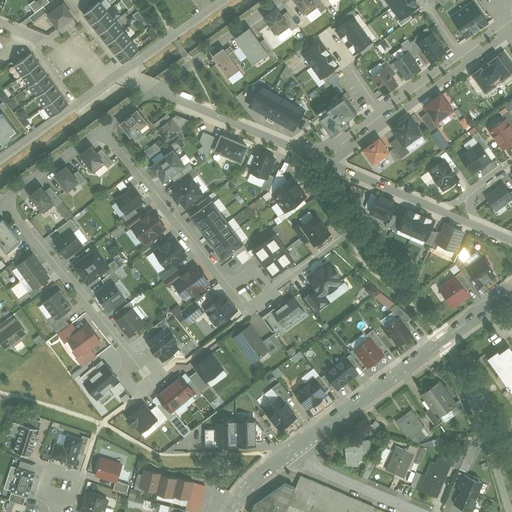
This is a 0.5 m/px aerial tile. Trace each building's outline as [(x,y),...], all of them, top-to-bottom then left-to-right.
[(49,2),(47,0),(32,0),(29,3),(35,12),(39,9),(45,5),(49,2)] [(100,0),(84,13),(92,24),(108,10),(100,0)] [(295,0),(306,15),(318,7),(312,0),(295,0)] [(320,0),(312,0),(318,7),(321,12),(326,8),(320,0)] [(386,0),(399,18),(408,12),(418,5),(414,0),(386,0)] [(473,2),(463,9),(477,30),(488,22),(473,2)] [(64,3),(50,14),(59,27),(74,16),(64,3)] [(49,11),(45,5),(39,9),(44,15),(49,11)] [(35,12),(29,16),(33,22),(44,15),(39,9),(35,12)] [(277,9),(266,17),(278,35),(290,27),(282,15),(277,9)] [(463,9),(452,16),(466,37),(477,30),(463,9)] [(108,10),(92,24),(100,33),(116,20),(108,10)] [(345,25),(356,17),(351,10),(340,19),(345,25)] [(142,16),(138,11),(134,15),(137,19),(142,16)] [(298,26),(288,11),(282,15),(290,27),(292,30),(298,26)] [(411,16),(408,12),(399,18),(398,18),(401,22),(411,16)] [(146,20),(142,16),(137,19),(141,24),(146,20)] [(345,25),(338,31),(354,52),(360,48),(372,38),(356,17),(345,25)] [(116,20),(100,33),(108,43),(124,30),(116,20)] [(260,42),(250,29),(237,38),(254,63),(267,53),(268,53),(260,42)] [(124,30),(108,43),(116,53),(132,40),(124,30)] [(419,42),(418,42),(423,50),(431,61),(445,51),(432,33),(419,42)] [(372,38),(360,48),(364,53),(376,43),(372,38)] [(410,42),(418,53),(423,50),(418,42),(419,42),(416,38),(410,42)] [(274,52),(265,39),(260,42),(268,53),(267,53),(269,56),(274,52)] [(408,52),(412,58),(418,53),(410,42),(408,39),(401,43),(407,52),(408,52)] [(132,40),(116,53),(124,63),(140,50),(132,40)] [(298,50),(303,56),(314,48),(309,41),(298,50)] [(338,64),(322,42),(314,48),(303,56),(320,78),(332,69),(338,64)] [(229,54),(224,47),(213,55),(229,77),(240,69),(237,65),(229,54)] [(242,61),(235,50),(229,54),(237,65),(242,61)] [(490,63),(483,68),(481,65),(472,72),(487,93),(496,86),(495,85),(502,80),(503,81),(511,74),(511,73),(511,61),(504,51),(498,55),(497,53),(488,60),(490,63)] [(32,52),(15,64),(23,75),(40,63),(32,52)] [(407,52),(395,61),(407,78),(420,69),(412,58),(408,52),(407,52)] [(397,73),(387,60),(382,64),(384,67),(385,67),(392,77),(397,73)] [(40,63),(23,75),(30,85),(47,73),(40,63)] [(384,67),(373,76),(385,93),(397,85),(392,77),(385,67),(384,67)] [(336,74),(332,69),(320,78),(324,83),(336,74)] [(47,73),(30,85),(37,95),(54,83),(47,73)] [(54,83),(37,95),(45,106),(62,93),(54,83)] [(259,83),(249,104),(268,114),(266,119),(272,122),(274,117),(294,128),(304,107),(259,83)] [(10,99),(3,90),(0,92),(0,94),(5,102),(10,99)] [(62,93),(45,106),(52,116),(69,104),(62,93)] [(441,94),(425,105),(429,111),(437,121),(453,109),(441,94)] [(343,96),(325,107),(327,111),(319,117),(331,135),(349,123),(345,118),(354,112),(343,96)] [(12,99),(8,102),(12,109),(17,105),(12,99)] [(24,109),(18,114),(23,120),(29,116),(24,109)] [(138,109),(121,123),(131,136),(148,122),(138,109)] [(511,113),(510,111),(509,110),(502,115),(506,119),(511,127),(511,113)] [(0,112),(0,138),(14,128),(2,111),(0,112)] [(437,121),(429,111),(421,117),(431,130),(440,124),(437,121)] [(409,117),(393,129),(399,137),(405,145),(406,145),(421,133),(416,126),(417,125),(411,117),(410,118),(409,117)] [(172,118),(159,128),(167,140),(181,130),(172,118)] [(504,121),(501,120),(494,126),(493,129),(491,130),(504,148),(511,142),(511,127),(506,119),(504,121)] [(442,149),(449,143),(438,128),(430,134),(442,149)] [(489,146),(479,132),(473,136),(479,144),(484,150),(489,146)] [(247,144),(221,133),(215,148),(241,159),(247,144)] [(406,145),(405,145),(399,137),(391,143),(401,158),(410,151),(406,145)] [(380,139),(365,150),(374,163),(379,159),(381,161),(387,157),(385,155),(389,152),(380,139)] [(150,156),(161,148),(155,141),(145,149),(150,156)] [(479,144),(462,156),(473,173),(491,160),(484,150),(479,144)] [(97,153),(92,146),(82,155),(93,169),(103,161),(104,160),(97,153)] [(114,162),(103,148),(97,153),(104,160),(103,161),(106,164),(108,167),(114,162)] [(173,149),(151,164),(157,172),(159,171),(163,177),(183,164),(173,149)] [(276,158),(259,151),(251,171),(267,178),(269,173),(270,171),(272,171),(275,163),(274,163),(276,158)] [(457,166),(447,151),(441,155),(444,160),(445,159),(452,169),(457,166)] [(444,160),(430,170),(435,176),(434,177),(433,179),(437,183),(439,184),(440,183),(444,189),(459,179),(452,169),(445,159),(444,160)] [(103,161),(93,169),(96,172),(106,164),(103,161)] [(73,174),(67,167),(57,175),(68,189),(78,181),(79,181),(73,174)] [(86,179),(79,170),(73,174),(79,181),(78,181),(81,184),(86,179)] [(276,176),(269,173),(267,178),(262,188),(270,191),(276,176)] [(191,176),(173,189),(185,205),(203,192),(191,176)] [(292,177),(278,187),(274,195),(279,202),(299,187),(292,177)] [(504,184),(487,197),(495,209),(511,196),(511,195),(510,192),(504,184)] [(42,187),(31,196),(43,210),(53,201),(48,195),(42,187)] [(134,187),(117,199),(126,212),(127,213),(134,207),(143,200),(134,187)] [(299,187),(279,202),(286,211),(306,196),(299,187)] [(63,201),(54,190),(48,195),(53,201),(56,204),(55,205),(56,206),(63,201)] [(391,213),(396,202),(378,194),(370,212),(388,220),(391,213)] [(201,209),(212,202),(208,197),(197,205),(201,209)] [(53,201),(43,210),(45,213),(55,205),(56,204),(53,201)] [(201,209),(192,216),(222,257),(231,250),(242,242),(212,202),(201,209)] [(134,207),(127,213),(126,212),(123,215),(127,220),(138,212),(134,207)] [(399,227),(412,233),(420,214),(407,208),(402,217),(398,227),(399,227)] [(143,217),(132,225),(133,226),(146,243),(166,228),(153,210),(143,217)] [(127,220),(125,222),(130,228),(133,226),(132,225),(143,217),(139,212),(138,212),(127,220)] [(397,215),(391,213),(388,220),(386,226),(392,228),(397,215)] [(420,214),(412,233),(425,239),(426,239),(430,229),(434,220),(420,214)] [(316,215),(302,226),(310,238),(315,244),(329,233),(316,215)] [(398,227),(402,217),(397,215),(392,228),(397,231),(399,227),(398,227)] [(4,218),(0,220),(0,243),(8,253),(22,241),(4,218)] [(310,238),(302,226),(299,223),(293,228),(304,242),(310,238)] [(122,224),(116,229),(119,233),(125,228),(122,224)] [(463,231),(447,224),(443,233),(439,243),(455,250),(463,231)] [(70,227),(55,239),(67,255),(82,244),(70,227)] [(436,232),(430,229),(426,239),(425,239),(424,242),(430,244),(436,232)] [(430,244),(430,246),(437,249),(439,243),(443,233),(436,230),(436,232),(430,244)] [(254,248),(252,249),(255,253),(272,276),(295,260),(275,233),(254,248)] [(173,237),(154,251),(167,268),(168,268),(174,263),(186,254),(173,237)] [(246,247),(242,242),(231,250),(235,256),(236,255),(246,247)] [(248,250),(246,247),(236,255),(243,263),(255,253),(252,249),(254,248),(253,247),(248,250)] [(465,248),(459,253),(463,259),(470,254),(465,248)] [(92,253),(75,265),(88,283),(109,267),(99,254),(95,257),(92,253)] [(33,254),(18,265),(26,275),(41,265),(33,254)] [(469,267),(460,255),(456,263),(462,271),(467,278),(472,274),(468,268),(469,267)] [(469,267),(468,268),(472,274),(480,285),(495,274),(491,268),(490,267),(489,266),(489,263),(487,259),(484,259),(483,257),(469,267)] [(121,266),(116,259),(109,263),(115,271),(121,266)] [(12,262),(8,265),(12,271),(17,267),(12,262)] [(179,269),(174,263),(168,268),(167,268),(159,274),(164,280),(165,279),(178,269),(179,269)] [(330,263),(310,277),(314,283),(313,284),(314,287),(315,289),(317,290),(311,294),(310,292),(304,296),(315,310),(321,306),(320,305),(320,306),(316,300),(323,295),(329,291),(330,292),(332,291),(337,288),(338,286),(337,285),(343,280),(340,276),(341,275),(340,272),(337,268),(334,266),(333,267),(330,263)] [(41,265),(26,275),(35,287),(39,285),(49,277),(41,265)] [(182,275),(174,281),(175,282),(187,299),(209,283),(196,265),(182,275)] [(178,269),(165,279),(169,286),(175,282),(174,281),(182,275),(178,269)] [(467,278),(462,271),(455,276),(456,277),(466,290),(472,285),(467,278)] [(456,277),(441,288),(453,305),(468,294),(466,290),(456,277)] [(112,280),(97,291),(109,307),(124,296),(112,280)] [(374,295),(379,289),(371,283),(366,289),(374,295)] [(39,285),(35,287),(28,292),(32,297),(43,289),(39,285)] [(60,289),(44,302),(53,315),(57,319),(63,314),(72,308),(65,298),(66,297),(60,289)] [(379,289),(375,296),(389,307),(394,300),(379,289)] [(212,316),(211,318),(216,324),(218,323),(219,325),(237,310),(225,295),(206,309),(212,316)] [(307,312),(296,298),(290,303),(285,297),(274,306),(277,311),(274,314),(281,323),(286,329),(307,312)] [(196,300),(181,311),(187,318),(201,307),(196,300)] [(131,301),(117,311),(121,317),(132,308),(135,306),(131,301)] [(410,315),(401,307),(396,303),(391,308),(398,318),(400,316),(403,321),(410,315)] [(121,317),(118,319),(122,324),(122,325),(126,330),(131,335),(145,324),(132,308),(121,317)] [(274,328),(281,323),(274,314),(270,309),(263,314),(274,328)] [(12,314),(0,322),(0,328),(2,330),(16,320),(12,314)] [(57,319),(53,315),(48,319),(58,332),(70,324),(63,314),(57,319)] [(398,318),(386,326),(386,327),(385,329),(389,336),(392,335),(399,344),(412,334),(403,321),(400,316),(398,318)] [(2,330),(0,331),(0,339),(5,347),(12,343),(13,344),(21,338),(20,337),(26,332),(16,320),(2,330)] [(70,324),(59,332),(66,341),(69,338),(78,331),(72,322),(70,324)] [(78,331),(69,338),(81,354),(81,355),(91,348),(100,340),(88,324),(78,331)] [(251,325),(234,337),(252,362),(268,350),(263,342),(251,325)] [(163,328),(148,339),(163,358),(178,347),(163,328)] [(385,342),(374,328),(367,334),(370,338),(371,338),(378,348),(385,342)] [(283,345),(274,333),(269,337),(278,349),(283,345)] [(269,337),(263,342),(268,350),(271,354),(278,349),(269,337)] [(370,338),(356,350),(369,366),(383,354),(378,348),(371,338),(370,338)] [(91,348),(81,355),(81,354),(77,357),(84,366),(97,356),(91,348)] [(497,352),(490,358),(502,375),(501,377),(507,385),(508,384),(511,388),(510,389),(511,391),(511,351),(509,348),(499,355),(497,352)] [(211,350),(192,363),(197,370),(204,380),(206,378),(223,366),(211,350)] [(360,364),(351,353),(346,357),(355,368),(360,364)] [(346,356),(336,364),(348,380),(358,372),(355,368),(346,357),(346,356)] [(84,379),(98,367),(94,362),(80,375),(84,379)] [(84,379),(83,380),(97,397),(108,387),(119,378),(105,362),(98,367),(84,379)] [(348,380),(336,364),(326,372),(335,384),(338,388),(348,380)] [(278,366),(272,371),(276,377),(282,372),(278,366)] [(204,380),(197,370),(189,375),(193,379),(200,388),(209,382),(206,378),(204,380)] [(335,384),(326,373),(322,377),(330,388),(335,384)] [(322,377),(319,374),(315,378),(326,392),(330,388),(322,377)] [(187,383),(181,376),(170,385),(183,401),(192,394),(194,392),(187,383)] [(315,378),(307,383),(302,384),(299,387),(297,391),(296,392),(308,407),(314,403),(315,404),(322,399),(321,397),(327,393),(326,392),(315,378)] [(200,388),(193,379),(187,383),(194,392),(192,394),(195,398),(203,392),(200,388)] [(291,396),(280,381),(272,387),(280,397),(280,396),(284,401),(291,396)] [(454,404),(438,382),(423,394),(432,406),(433,406),(440,415),(454,404)] [(170,385),(159,395),(164,401),(172,411),(175,408),(183,401),(170,385)] [(113,393),(108,387),(97,397),(102,403),(113,393)] [(284,401),(280,396),(280,397),(265,409),(271,416),(270,417),(274,422),(275,422),(281,429),(282,428),(283,429),(290,423),(289,422),(296,417),(284,401)] [(172,411),(164,401),(159,405),(170,419),(178,413),(175,408),(172,411)] [(145,403),(129,416),(141,431),(157,418),(145,403)] [(440,415),(433,406),(432,406),(425,411),(436,426),(444,420),(440,415)] [(412,409),(397,420),(409,437),(411,435),(416,442),(425,436),(420,429),(424,426),(412,409)] [(255,415),(235,416),(235,443),(255,443),(255,442),(255,421),(255,415)] [(235,416),(214,416),(214,425),(214,443),(235,443),(235,416)] [(383,426),(376,419),(372,424),(379,430),(383,426)] [(263,429),(255,421),(255,442),(264,442),(263,429)] [(24,423),(15,450),(30,455),(37,435),(39,436),(41,429),(29,425),(24,423)] [(379,430),(372,424),(368,428),(375,435),(379,430)] [(214,443),(214,425),(204,425),(203,443),(214,443)] [(82,439),(69,435),(65,446),(57,443),(53,456),(75,463),(78,452),(82,439)] [(89,437),(83,435),(82,439),(78,452),(84,454),(89,437)] [(364,440),(345,442),(348,466),(359,464),(358,459),(366,458),(366,457),(370,457),(369,449),(365,449),(364,440)] [(416,447),(403,443),(401,447),(413,452),(416,447)] [(470,444),(460,468),(468,472),(478,447),(470,444)] [(401,447),(397,445),(387,469),(404,476),(414,453),(413,452),(401,447)] [(461,445),(455,460),(455,461),(461,463),(467,448),(461,445)] [(427,447),(420,446),(413,460),(420,463),(427,447)] [(451,463),(439,457),(437,463),(449,468),(451,463)] [(122,464),(102,458),(97,474),(117,480),(122,464)] [(36,465),(22,461),(20,467),(34,472),(36,465)] [(437,463),(432,461),(426,475),(423,474),(417,488),(437,496),(449,468),(437,463)] [(20,467),(19,467),(16,475),(17,475),(14,482),(12,489),(29,495),(36,473),(34,472),(20,467)] [(157,490),(161,473),(146,470),(145,474),(139,473),(135,488),(142,489),(143,486),(157,490)] [(417,471),(411,485),(417,488),(423,474),(417,471)] [(161,473),(157,490),(156,492),(174,496),(175,494),(178,478),(177,478),(162,475),(162,474),(161,473)] [(482,481),(464,474),(459,485),(463,487),(463,486),(478,493),(482,481)] [(374,506),(301,476),(302,475),(301,475),(301,476),(296,487),(285,511),(372,511),(375,507),(375,506),(374,506)] [(178,478),(175,494),(189,498),(194,482),(178,478)] [(130,484),(117,480),(114,488),(127,493),(130,484)] [(406,481),(402,490),(408,493),(412,483),(406,481)] [(199,511),(206,485),(194,482),(189,498),(186,510),(188,510),(195,511),(199,511)] [(286,483),(254,505),(252,511),(285,511),(296,487),(286,483)] [(478,493),(463,486),(463,487),(455,504),(470,510),(471,511),(471,510),(470,510),(474,501),(475,501),(475,500),(478,493)] [(130,489),(127,503),(152,508),(153,501),(135,497),(137,490),(130,489)] [(102,511),(107,499),(88,493),(85,500),(84,499),(82,506),(83,506),(81,511),(102,511)] [(25,511),(28,504),(11,499),(7,509),(15,511),(17,511),(18,511),(21,511),(25,511)] [(161,503),(158,511),(167,511),(170,505),(161,503)]
